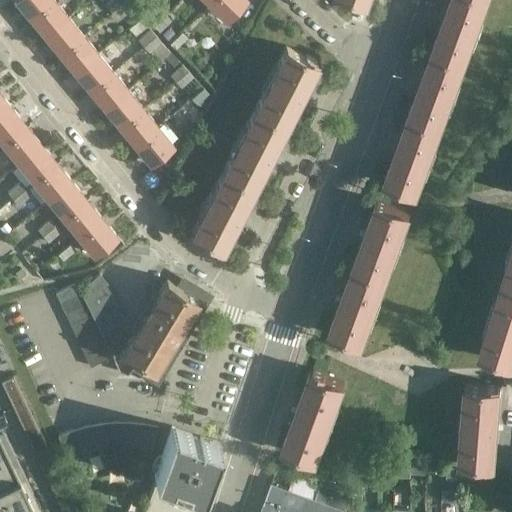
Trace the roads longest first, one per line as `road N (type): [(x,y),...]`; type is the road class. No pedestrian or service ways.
road 1 (residential): [(287,318),(178,247),(0,31)]
road 2 (secondary): [(287,318),(382,60)]
road 3 (secondary): [(228,511),(287,318)]
